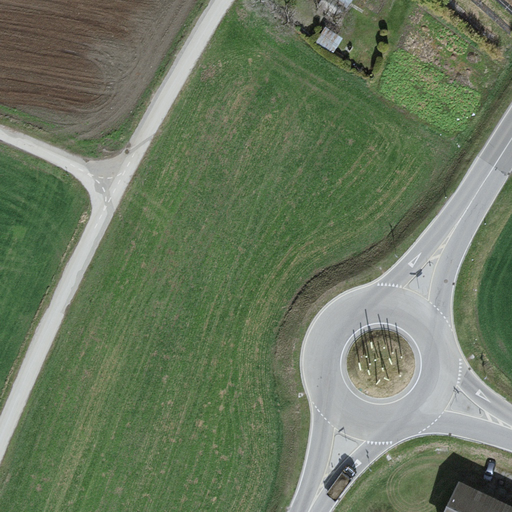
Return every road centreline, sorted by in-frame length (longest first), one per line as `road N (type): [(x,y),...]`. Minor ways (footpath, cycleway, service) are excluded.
road 1 (unclassified): [(0,454),(114,187)]
road 2 (unclassified): [(114,187),(224,0)]
road 3 (unclassified): [(0,133),(114,187)]
road 4 (secondary): [(372,301),(346,311),(324,341),(321,370),(331,396)]
road 5 (secondary): [(311,506),(397,421)]
